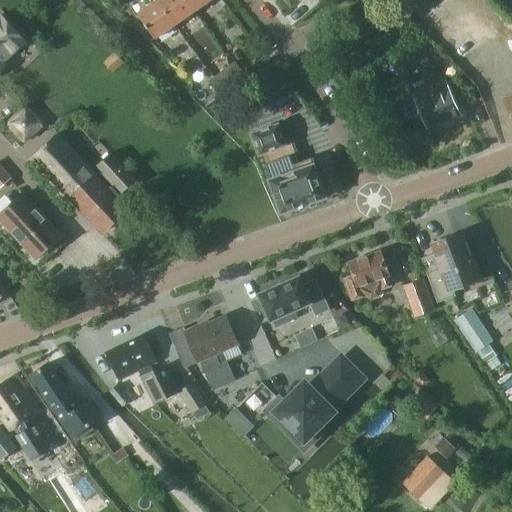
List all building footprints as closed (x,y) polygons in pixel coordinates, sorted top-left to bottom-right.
[(157,0),(155,0),(139,12),(156,37),(175,24),(157,0)] [(188,0),(157,0),(175,24),(195,9),(188,0)] [(188,0),(195,9),(208,0),(188,0)] [(2,12),(0,13),(0,71),(7,66),(5,63),(29,42),(2,12)] [(399,69),(427,56),(422,43),(406,50),(407,52),(393,58),(399,69)] [(113,72),(124,62),(115,52),(104,62),(113,72)] [(235,62),(227,68),(235,80),(244,74),(235,62)] [(272,93),(284,85),(269,65),(258,74),(272,93)] [(227,68),(218,75),(227,86),(235,80),(227,68)] [(219,92),(227,86),(218,75),(210,81),(219,92)] [(429,127),(461,113),(446,79),(414,94),(429,127)] [(200,86),(199,86),(192,93),(202,106),(211,99),(210,98),(200,86)] [(27,105),(7,123),(25,143),(45,124),(27,105)] [(277,125),(254,133),(261,152),(262,152),(272,178),(269,179),(281,212),(298,206),(299,208),(300,207),(300,206),(307,203),(308,205),(309,204),(308,203),(325,196),(312,159),(300,164),(292,141),(284,143),(277,125)] [(108,188),(95,174),(96,173),(58,132),(32,157),(101,233),(130,208),(111,186),(108,188)] [(120,194),(136,179),(111,152),(96,166),(120,194)] [(0,163),(0,187),(12,176),(0,163)] [(23,192),(0,213),(0,220),(36,260),(62,235),(23,192)] [(473,262),(462,232),(431,243),(441,267),(427,273),(437,301),(455,294),(454,290),(482,280),(475,261),(473,262)] [(353,274),(344,278),(351,298),(352,300),(353,300),(366,295),(371,298),(379,296),(380,293),(382,290),(383,289),(394,285),(390,276),(380,249),(348,260),(353,274)] [(299,275),(258,294),(270,320),(310,302),(316,315),(329,309),(316,279),(303,284),(299,275)] [(388,313),(415,303),(406,281),(382,290),(380,293),(388,313)] [(471,308),(454,320),(476,352),(493,340),(471,308)] [(202,323),(185,330),(199,361),(200,361),(213,390),(236,380),(227,360),(243,354),(238,344),(225,314),(208,321),(209,322),(203,325),(202,323)] [(314,324),(297,331),(302,343),(319,336),(314,324)] [(343,348),(325,328),(293,355),(311,376),(343,348)] [(143,333),(125,342),(125,343),(139,371),(141,376),(155,404),(181,391),(167,363),(154,369),(152,365),(157,362),(143,333)] [(125,342),(107,351),(120,380),(139,371),(125,343),(125,342)] [(280,398),(268,409),(305,447),(316,436),(310,430),(363,378),(343,357),(310,389),(305,385),(285,404),(280,398)] [(30,376),(57,415),(75,403),(47,363),(30,376)] [(17,373),(0,383),(0,415),(10,430),(15,428),(18,433),(15,435),(31,460),(32,459),(31,457),(48,446),(50,448),(51,447),(35,422),(32,424),(29,419),(42,411),(17,373)] [(206,398),(195,384),(190,387),(190,386),(179,394),(191,411),(202,402),(201,402),(206,398)] [(57,415),(75,440),(92,427),(90,424),(101,416),(91,403),(80,411),(75,403),(57,415)] [(0,425),(0,424),(0,458),(1,460),(2,460),(18,447),(11,439),(6,433),(0,425)] [(403,482),(421,500),(429,507),(454,480),(428,456),(403,482)] [(97,490),(81,467),(67,476),(83,499),(97,490)]
